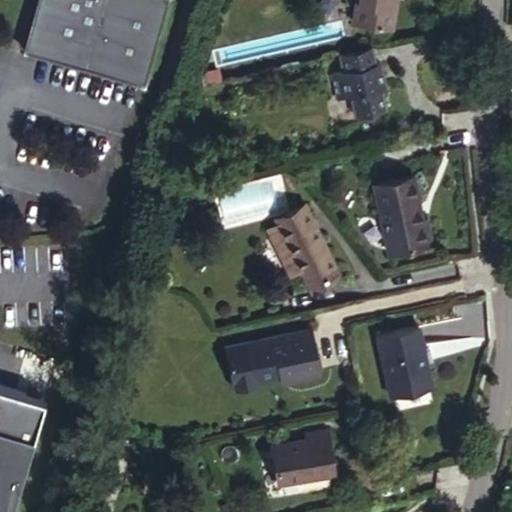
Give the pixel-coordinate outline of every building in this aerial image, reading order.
[(33,0),(20,48),(139,81),(160,0),(33,0)] [(354,0),(352,15),(388,23),(392,0),(354,0)] [(366,41),(336,48),(339,64),(326,66),(331,91),(347,87),(352,109),(381,103),(377,83),(382,82),(377,57),(369,58),(366,41)] [(369,181),(381,249),(421,243),(419,218),(411,219),(404,175),(369,181)] [(299,270),(304,281),(333,270),(304,204),(275,216),(278,223),(282,232),(299,270)] [(266,228),(270,237),(282,232),(278,223),(266,228)] [(287,275),(299,270),(282,232),(270,237),(287,275)] [(243,333),(253,377),(294,367),(297,375),(320,371),(310,319),(243,333)] [(379,334),(393,393),(437,384),(423,324),(379,334)] [(0,511),(11,511),(44,403),(0,390),(0,511)] [(272,441),(277,478),(336,470),(330,426),(307,429),(309,437),(272,441)]
